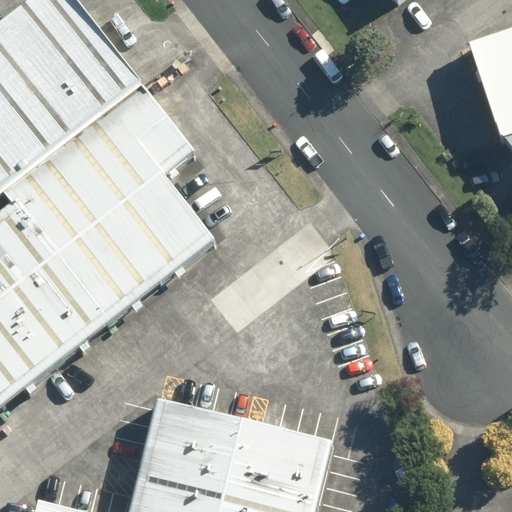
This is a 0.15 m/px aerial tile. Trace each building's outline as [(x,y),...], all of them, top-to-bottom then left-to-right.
[(73,0),(51,0),(0,39),(0,208),(147,95),(73,0)] [(511,36),(470,50),(498,139),(511,156),(511,36)] [(197,160),(147,95),(0,208),(0,418),(220,249),(168,182),(197,160)] [(313,511),(332,437),(158,395),(129,511),(313,511)] [(102,511),(43,497),(39,511),(102,511)]
